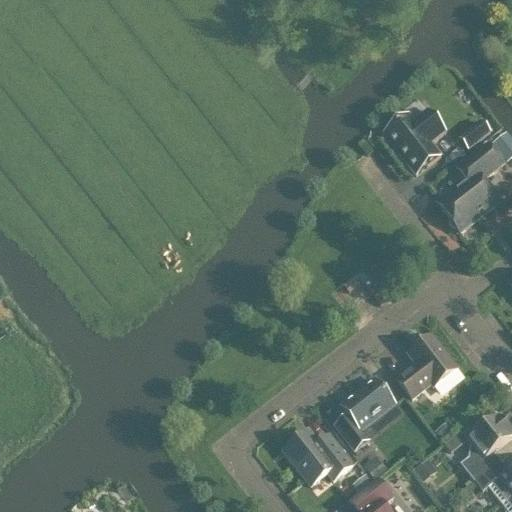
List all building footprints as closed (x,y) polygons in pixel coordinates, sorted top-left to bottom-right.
[(414,118),(388,138),(420,179),(446,159),(436,147),(450,136),(433,114),(419,125),(414,118)] [(486,125),(465,142),(474,153),(495,136),(486,125)] [(511,135),(496,147),(511,166),(511,165),(511,135)] [(442,207),(453,222),(453,226),(455,230),(458,232),(462,233),(465,237),(505,206),(488,185),(509,168),(493,148),(461,172),(471,184),(442,207)] [(436,339),(412,358),(421,369),(402,385),(417,403),(437,388),(439,391),(462,373),(436,339)] [(380,383),(346,410),(353,420),(340,430),(360,455),(374,444),(366,435),(400,408),(380,383)] [(481,455),(478,458),(465,468),(479,486),(505,466),(497,456),(511,445),(511,430),(503,419),(471,443),(481,455)] [(453,425),(440,435),(447,444),(460,434),(453,425)] [(324,448),(313,435),(288,455),(316,490),(332,478),(338,485),(358,469),(335,439),(324,448)] [(380,459),(368,469),(379,483),(391,473),(380,459)] [(432,463),(418,474),(428,486),(442,476),(432,463)] [(511,474),(505,466),(479,486),(487,496),(494,491),(507,508),(511,503),(511,474)] [(369,480),(357,489),(364,498),(376,489),(369,480)] [(382,484),(354,506),(358,511),(389,511),(388,510),(397,503),(382,484)]
